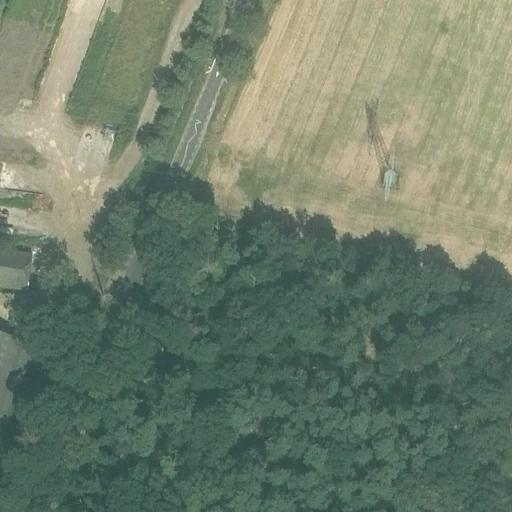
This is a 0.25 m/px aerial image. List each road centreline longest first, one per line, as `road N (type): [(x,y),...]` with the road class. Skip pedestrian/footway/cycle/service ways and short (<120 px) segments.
road 1 (unclassified): [(42,511),(246,0)]
road 2 (unknown): [(121,318),(0,299)]
